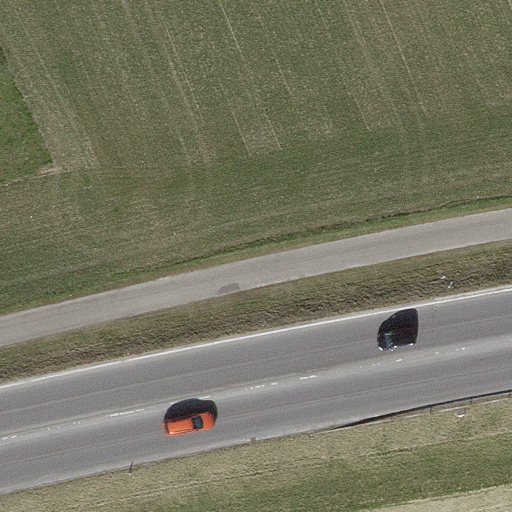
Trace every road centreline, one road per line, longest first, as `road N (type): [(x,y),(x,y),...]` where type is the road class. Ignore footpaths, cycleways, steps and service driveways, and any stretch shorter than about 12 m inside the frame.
road 1 (track): [(511,233),(0,341)]
road 2 (primary): [(0,445),(511,346)]
